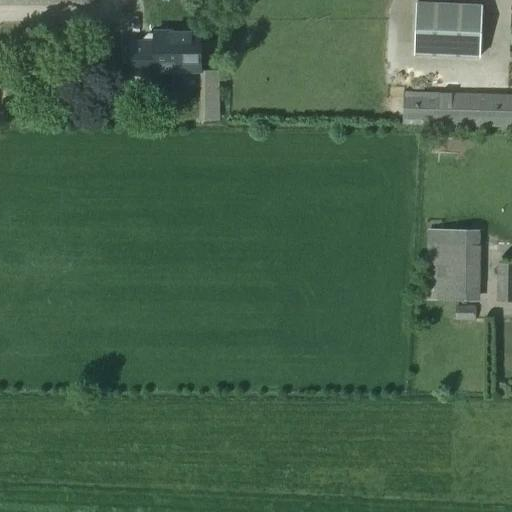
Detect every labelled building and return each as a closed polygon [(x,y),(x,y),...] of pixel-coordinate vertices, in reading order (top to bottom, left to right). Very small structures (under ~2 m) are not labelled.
[(480,7),(415,4),(412,59),(477,62),(480,7)] [(152,43),(129,43),(129,73),(154,73),(154,71),(196,71),(196,89),(212,89),(212,69),(199,69),(199,33),(152,33),(152,43)] [(511,93),(401,90),(400,126),(511,128),(511,93)] [(426,231),(426,302),(469,302),(469,232),(426,231)] [(511,263),(496,264),(495,300),(511,299),(511,263)] [(446,318),(471,317),(470,304),(446,305),(446,318)]
